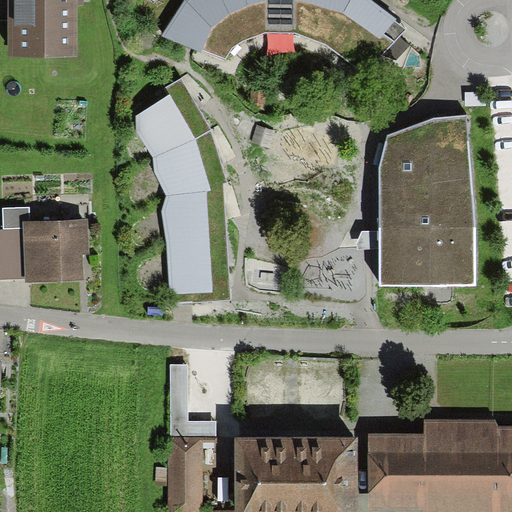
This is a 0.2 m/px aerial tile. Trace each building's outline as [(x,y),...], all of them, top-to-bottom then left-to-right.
[(10,0),(11,55),(74,54),(73,0),(10,0)] [(186,0),(162,35),(225,61),(232,48),(264,32),(295,32),(327,45),(365,73),(407,29),(394,20),(396,18),(371,0),(186,0)] [(211,130),(180,79),(132,109),(136,116),(136,130),(154,158),(155,172),(166,195),(162,212),(171,303),(232,300),(223,184),(228,182),(211,130)] [(487,92),(466,92),(466,105),(486,105),(487,92)] [(471,230),(467,115),(430,120),(388,136),(381,171),(382,285),(472,286),(471,230)] [(274,132),(257,127),(252,142),(269,148),(274,132)] [(3,230),(0,229),(0,279),(23,279),(23,283),(87,280),(86,256),(93,256),(91,219),(31,221),(30,206),(2,208),(3,230)] [(189,364),(171,365),(172,437),(217,436),(217,421),(189,422),(189,364)] [(373,434),(372,509),(428,510),(427,511),(511,511),(511,426),(500,426),(496,421),(426,420),(426,436),(373,434)] [(167,437),(168,511),(205,511),(204,444),(217,444),(217,436),(172,437),(167,437)] [(239,438),(238,511),(359,511),(360,438),(239,438)]
